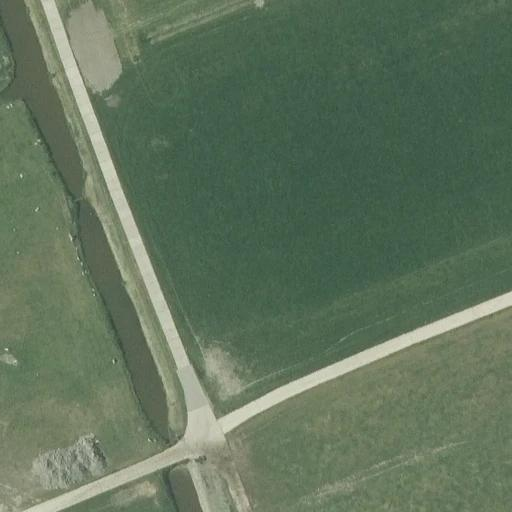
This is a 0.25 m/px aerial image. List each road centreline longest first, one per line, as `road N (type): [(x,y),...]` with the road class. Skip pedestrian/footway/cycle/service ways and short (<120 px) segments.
road 1 (track): [(39,511),(169,458),(279,391),(511,299)]
road 2 (track): [(207,438),(51,0)]
